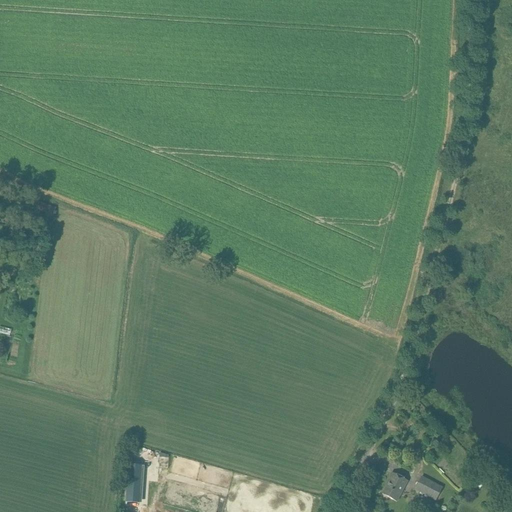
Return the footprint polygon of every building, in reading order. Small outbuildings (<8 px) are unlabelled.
[(53,216),(56,208),(37,202),(34,209),(53,216)] [(127,465),(126,502),(139,502),(140,465),(127,465)] [(489,478),(488,477),(481,471),(472,481),(477,486),(482,481),(484,483),(489,478)] [(389,482),(382,494),(397,502),(408,481),(392,473),(387,481),(389,482)] [(158,481),(151,479),(146,478),(141,499),(152,502),(158,481)] [(436,501),(442,489),(421,478),(414,491),(436,501)]
